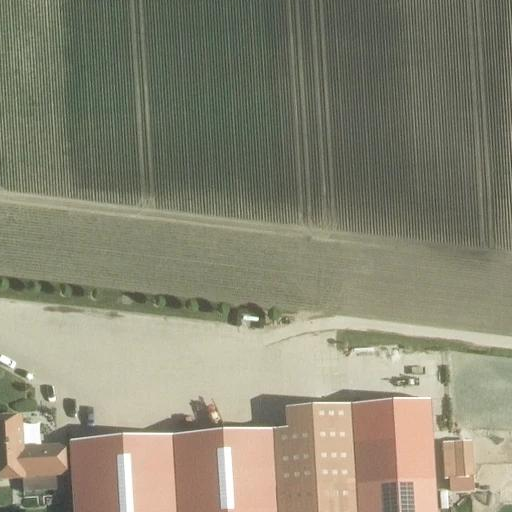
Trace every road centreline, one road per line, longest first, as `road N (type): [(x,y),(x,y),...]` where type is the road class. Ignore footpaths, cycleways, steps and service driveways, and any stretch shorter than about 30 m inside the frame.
road 1 (track): [(0,316),(367,396)]
road 2 (track): [(236,367),(335,323),(511,342)]
